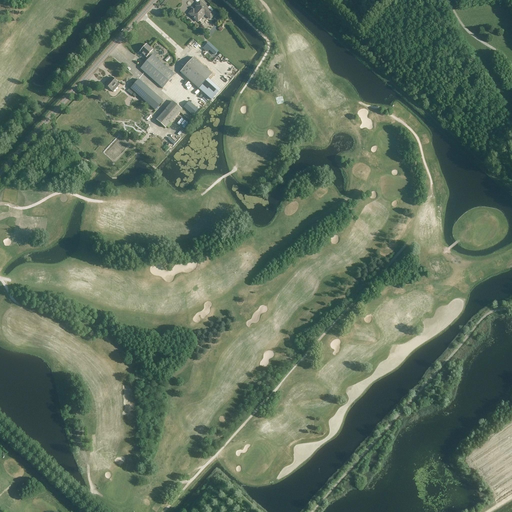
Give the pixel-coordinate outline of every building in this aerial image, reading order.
[(193,9),(188,14),(198,23),(205,15),(210,20),(215,15),(200,1),(195,6),(196,8),(194,10),(193,9)] [(208,54),(212,50),(204,43),(200,48),(208,54)] [(175,75),(155,57),(157,54),(153,50),(147,44),(140,52),(148,60),(140,69),(163,89),(175,75)] [(199,89),(212,74),(194,57),(180,72),(199,89)] [(111,90),(118,83),(112,78),(105,85),(111,90)] [(129,91),(131,93),(136,97),(138,95),(145,101),(143,103),(153,112),(154,110),(155,110),(163,101),(139,80),(131,89),(129,91)] [(219,92),(207,80),(199,89),(211,100),(219,92)] [(182,109),(173,101),(156,120),(165,128),(182,109)] [(198,110),(189,102),(184,108),(193,116),(198,110)]
